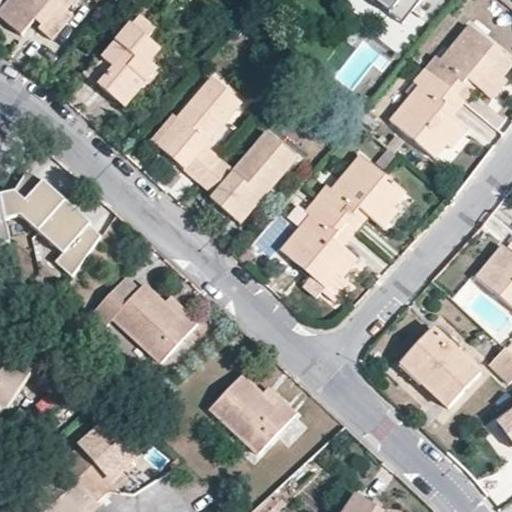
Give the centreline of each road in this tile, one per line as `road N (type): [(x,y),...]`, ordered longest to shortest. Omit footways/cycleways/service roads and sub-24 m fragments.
road 1 (residential): [(317,373),(172,230),(0,90)]
road 2 (residential): [(317,373),(511,145)]
road 3 (residential): [(462,511),(317,373)]
